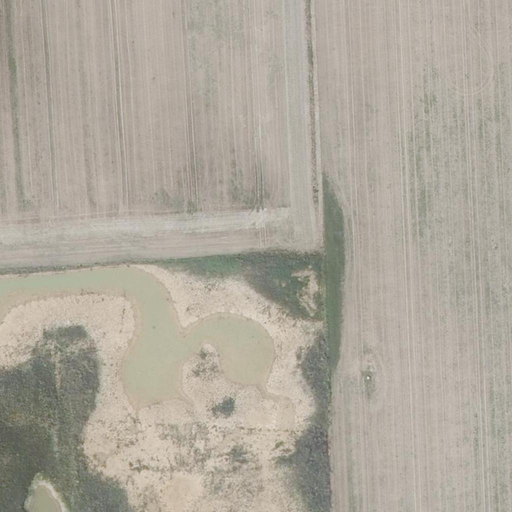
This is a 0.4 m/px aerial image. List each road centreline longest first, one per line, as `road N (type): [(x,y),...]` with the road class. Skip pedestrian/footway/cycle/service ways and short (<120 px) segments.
road 1 (track): [(70,437),(283,423),(311,413),(326,391),(318,342),(285,331),(69,355),(0,352)]
road 2 (track): [(69,355),(72,511)]
